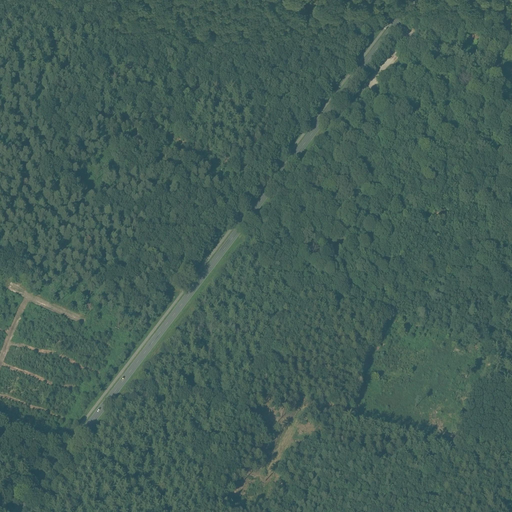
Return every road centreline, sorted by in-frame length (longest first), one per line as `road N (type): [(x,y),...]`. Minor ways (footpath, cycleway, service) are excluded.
road 1 (secondary): [(19,511),(286,169),(406,0)]
road 2 (track): [(395,26),(196,511)]
road 3 (track): [(416,511),(511,269)]
road 4 (track): [(511,73),(395,26)]
